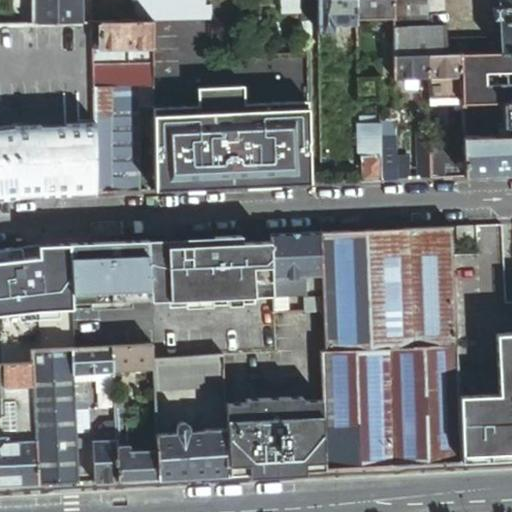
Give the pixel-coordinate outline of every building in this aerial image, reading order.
[(150,0),(133,0),(133,21),(150,20),(150,0)] [(358,16),(357,0),(319,0),(320,32),(324,34),(332,34),(336,29),(335,23),(358,22),(358,16)] [(394,16),(393,0),(357,0),(358,16),(394,16)] [(393,0),(394,16),(395,26),(430,25),(428,0),(393,0)] [(511,49),(511,0),(499,0),(500,5),(495,5),(495,15),(500,14),(501,34),(448,36),(448,52),(462,52),(511,49)] [(83,21),(82,4),(33,5),(32,21),(83,21)] [(150,20),(133,21),(101,21),(101,45),(153,44),(153,20),(150,20)] [(101,21),(93,21),(94,45),(101,45),(101,21)] [(429,53),(448,52),(448,36),(447,24),(430,25),(395,26),(396,54),(429,53)] [(232,38),(213,38),(213,55),(232,54),(232,38)] [(140,101),(155,101),(153,44),(101,45),(94,45),(92,45),(93,103),(140,101)] [(511,99),(511,49),(462,52),(463,74),(464,96),(464,101),(511,99)] [(463,74),(462,52),(448,52),(429,53),(429,75),(431,75),(463,74)] [(429,75),(429,53),(396,54),(396,76),(429,75)] [(359,79),(380,79),(382,79),(381,71),(359,71),(359,79)] [(464,96),(463,74),(431,75),(431,97),(464,96)] [(359,101),(381,101),(380,79),(359,79),(359,101)] [(198,86),(198,104),(155,105),(158,189),(312,182),(309,102),(244,103),(243,85),(198,86)] [(511,134),(511,99),(464,101),(465,136),(495,135),(495,123),(507,122),(508,135),(511,134)] [(95,191),(143,189),(140,101),(93,103),(94,117),(95,191)] [(94,117),(72,119),(0,126),(0,197),(19,195),(19,191),(46,189),(70,192),(95,191),(94,117)] [(397,153),(397,120),(381,119),(381,125),(382,154),(383,177),(398,177),(398,158),(397,153)] [(495,135),(508,135),(507,122),(495,123),(495,135)] [(364,155),(382,154),(381,125),(359,125),(360,151),(364,155)] [(419,128),(419,139),(431,139),(430,128),(419,128)] [(495,135),(465,136),(467,173),(511,171),(511,134),(508,135),(495,135)] [(432,175),(446,175),(445,138),(431,139),(432,175)] [(420,175),(432,175),(431,139),(419,139),(420,175)] [(364,178),(383,177),(382,154),(364,155),(364,178)] [(408,158),(398,158),(398,177),(409,176),(408,158)] [(511,272),(509,222),(479,223),(480,252),(454,254),(458,343),(457,343),(459,392),(499,389),(497,330),(511,329),(511,272)] [(477,235),(477,223),(458,224),(458,236),(477,235)] [(454,254),(453,224),(366,229),(372,347),(389,346),(457,343),(458,343),(454,254)] [(366,229),(322,231),(324,276),(325,299),(326,310),(327,349),(372,347),(366,229)] [(324,276),(322,231),(273,233),(273,240),(275,278),(307,277),(324,276)] [(243,241),(243,235),(216,236),(216,243),(148,247),(150,300),(150,302),(275,296),(275,278),(273,240),(243,241)] [(150,300),(148,247),(147,240),(71,243),(73,303),(132,300),(150,300)] [(71,243),(0,250),(0,314),(73,310),(71,243)] [(275,278),(275,296),(308,294),(307,277),(275,278)] [(306,311),(326,310),(325,299),(306,300),(306,311)] [(133,307),(132,300),(73,303),(73,310),(133,307)] [(511,329),(497,330),(499,389),(459,392),(461,443),(462,449),(462,452),(511,449),(511,329)] [(154,368),(153,357),(153,343),(112,345),(113,370),(154,368)] [(394,448),(461,443),(459,392),(457,343),(389,346),(394,448)] [(113,370),(112,345),(74,347),(72,347),(73,372),(113,370)] [(352,465),(395,463),(394,448),(389,346),(372,347),(327,349),(321,349),(323,397),(325,427),(350,426),(352,465)] [(73,372),(72,347),(32,350),(33,363),(37,433),(40,483),(79,481),(77,430),(75,409),(74,392),(74,381),(73,372)] [(225,385),(223,353),(153,357),(154,368),(155,389),(225,385)] [(37,433),(33,363),(0,364),(0,427),(2,427),(1,400),(15,399),(17,434),(37,433)] [(113,370),(73,372),(74,381),(84,380),(97,380),(98,390),(115,390),(113,370)] [(84,380),(74,381),(74,392),(84,391),(84,380)] [(75,409),(89,408),(88,391),(84,391),(74,392),(75,409)] [(131,393),(115,394),(116,419),(117,433),(126,433),(125,421),(132,421),(131,393)] [(228,472),(327,466),(325,427),(323,397),(226,402),(227,426),(228,472)] [(91,429),(89,408),(75,409),(77,430),(91,429)] [(97,429),(97,438),(117,437),(117,433),(116,419),(106,420),(97,429)] [(179,430),(157,431),(160,476),(228,472),(227,426),(203,427),(203,429),(189,430),(188,424),(188,423),(187,422),(187,421),(186,421),(186,420),(185,420),(184,420),(183,420),(182,420),(181,420),(180,421),(179,421),(179,422),(178,423),(178,424),(179,430)] [(327,466),(352,465),(350,426),(325,427),(327,466)] [(160,476),(157,431),(140,432),(142,452),(130,453),(130,442),(118,443),(120,478),(160,476)] [(0,485),(40,483),(37,433),(17,434),(0,434),(0,485)] [(117,433),(117,437),(118,443),(130,442),(129,433),(126,433),(117,433)] [(97,480),(120,478),(118,443),(117,437),(97,438),(94,438),(97,480)] [(462,449),(461,443),(394,448),(395,463),(452,459),(452,449),(462,449)] [(452,459),(462,459),(462,452),(462,449),(452,449),(452,459)] [(511,449),(462,452),(462,459),(511,455),(511,449)]
